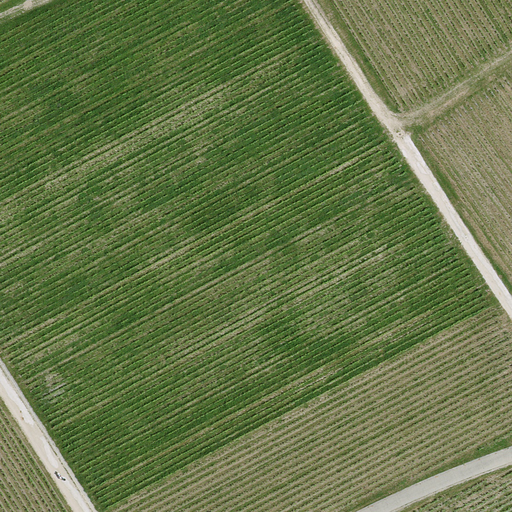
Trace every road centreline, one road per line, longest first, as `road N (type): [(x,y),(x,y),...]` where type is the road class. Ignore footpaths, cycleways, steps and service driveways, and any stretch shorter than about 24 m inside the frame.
road 1 (track): [(511,304),(398,133)]
road 2 (track): [(85,511),(0,376)]
road 3 (track): [(398,133),(313,0)]
road 4 (track): [(378,511),(511,457)]
road 5 (track): [(511,58),(398,133)]
